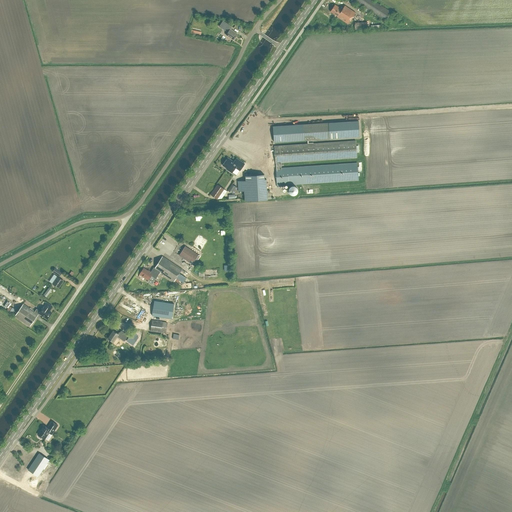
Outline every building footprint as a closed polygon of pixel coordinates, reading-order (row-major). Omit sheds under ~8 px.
[(353,0),(386,21),(391,12),(372,0),(353,0)] [(342,10),(342,9),(335,4),(330,12),(337,16),(337,17),(342,10)] [(342,10),(337,17),(348,24),(356,13),(345,5),(342,9),(342,10)] [(230,29),(232,26),(223,20),(219,26),(228,32),(226,35),(233,40),(237,34),(230,29)] [(329,138),(359,136),(358,121),(328,123),(273,127),(274,142),(329,138)] [(281,168),(281,163),(357,158),(356,141),(274,146),(275,163),(276,163),(276,169),(277,185),(358,180),(357,163),(281,168)] [(227,168),(233,172),(237,167),(241,170),(246,163),(237,157),(235,161),(229,157),(224,165),(228,167),(227,168)] [(245,201),(268,200),(266,179),(264,179),(264,174),(246,176),(246,180),(238,181),(239,191),(245,191),(245,201)] [(217,199),(224,189),(218,184),(211,194),(217,199)] [(233,194),(237,188),(232,184),(227,190),(233,194)] [(192,264),(198,255),(185,246),(179,255),(192,264)] [(144,278),(148,281),(152,276),(156,278),(159,272),(174,282),(176,278),(179,280),(182,275),(179,274),(182,269),(163,256),(152,272),(149,270),(148,271),(144,268),(140,274),(144,276),(144,278)] [(59,276),(62,273),(55,268),(52,271),(59,276)] [(59,288),(64,281),(58,276),(53,283),(59,288)] [(49,287),(43,295),(46,297),(52,290),(49,287)] [(154,301),(152,315),(172,319),(174,304),(154,301)] [(50,309),(53,306),(47,303),(44,307),(43,306),(40,311),(37,308),(35,312),(23,304),(15,316),(30,326),(39,313),(48,319),(52,312),(49,310),(50,309)] [(166,333),(167,322),(163,322),(152,320),(150,331),(161,332),(166,333)] [(119,334),(113,330),(108,338),(114,342),(117,337),(120,338),(124,341),(128,335),(124,333),(121,331),(119,334)] [(132,333),(128,339),(134,343),(138,338),(136,336),(137,334),(135,333),(134,335),(132,333)] [(52,434),(58,425),(52,421),(48,427),(44,425),(40,431),(41,431),(38,435),(39,435),(39,436),(41,438),(42,437),(45,439),(49,432),(52,434)] [(38,476),(50,460),(39,453),(28,470),(38,476)]
